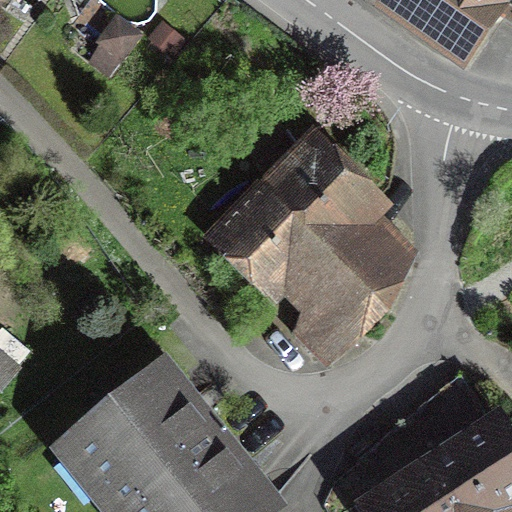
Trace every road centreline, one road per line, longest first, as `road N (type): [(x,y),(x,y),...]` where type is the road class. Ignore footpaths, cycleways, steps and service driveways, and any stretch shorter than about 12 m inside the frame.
road 1 (residential): [(431,341),(448,124),(459,97)]
road 2 (residential): [(307,0),(390,61),(459,97)]
road 3 (residential): [(299,417),(431,341)]
